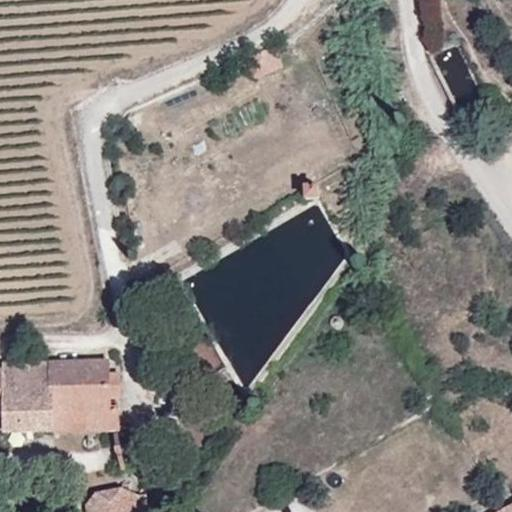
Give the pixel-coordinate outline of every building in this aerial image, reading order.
[(354,19),(358,9),(347,5),(344,16),(354,19)] [(284,65),(275,46),(245,59),(254,78),(284,65)] [(319,189),(308,190),(309,197),(319,198),(319,189)] [(110,374),(110,361),(5,364),(5,368),(0,368),(0,410),(6,411),(6,431),(53,430),(53,408),(110,406),(111,398),(110,374)] [(120,374),(110,374),(111,398),(120,398),(120,374)] [(53,408),(53,430),(120,428),(119,406),(110,406),(53,408)] [(147,511),(144,496),(122,491),(87,505),(88,511),(147,511)]
